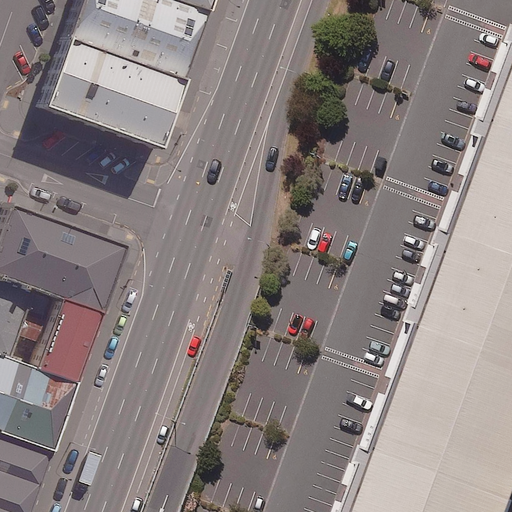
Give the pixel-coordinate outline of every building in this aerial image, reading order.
[(167,0),(75,0),(62,39),(181,83),(206,13),(167,0)] [(167,0),(206,13),(210,0),(167,0)] [(335,511),(506,511),(511,496),(511,27),(335,511)] [(181,83),(62,39),(37,107),(156,150),(181,83)] [(128,236),(6,194),(0,210),(0,271),(101,309),(128,236)] [(0,350),(77,378),(101,309),(0,271),(0,350)] [(77,378),(0,350),(0,425),(55,445),(77,378)] [(0,511),(29,511),(55,445),(0,425),(0,511)]
